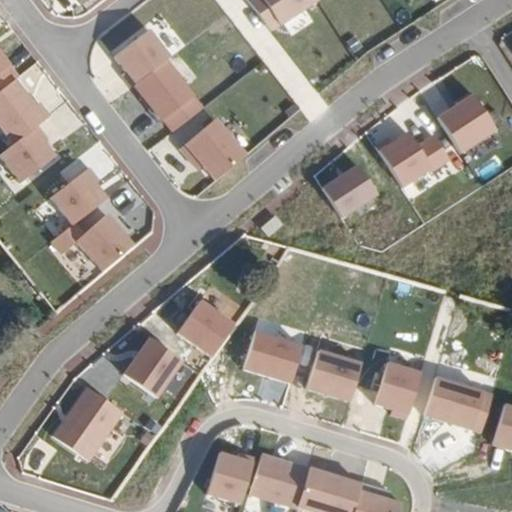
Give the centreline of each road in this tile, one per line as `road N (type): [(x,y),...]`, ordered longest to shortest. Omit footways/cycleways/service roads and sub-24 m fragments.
road 1 (residential): [(193,237),(398,61),(468,22)]
road 2 (residential): [(0,431),(59,350),(193,237)]
road 3 (residential): [(419,511),(407,467),(256,417),(232,416),(211,427)]
road 4 (residential): [(57,50),(193,237)]
road 5 (unknown): [(329,120),(240,0)]
